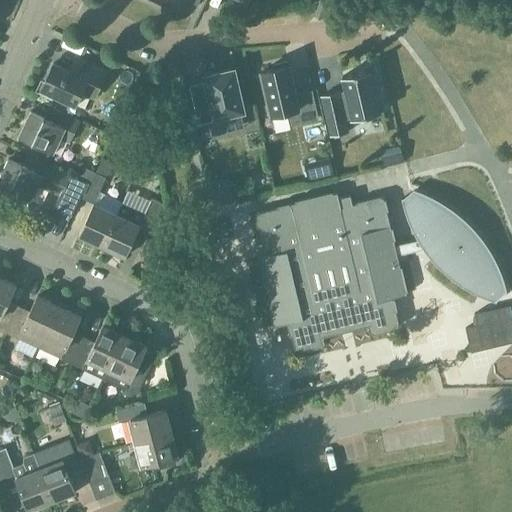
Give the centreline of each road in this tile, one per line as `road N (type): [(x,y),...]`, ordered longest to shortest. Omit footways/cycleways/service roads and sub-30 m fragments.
road 1 (residential): [(384,26),(149,46),(42,1)]
road 2 (residential): [(225,454),(202,424),(169,321),(0,234)]
road 3 (residential): [(225,454),(434,410),(511,404)]
